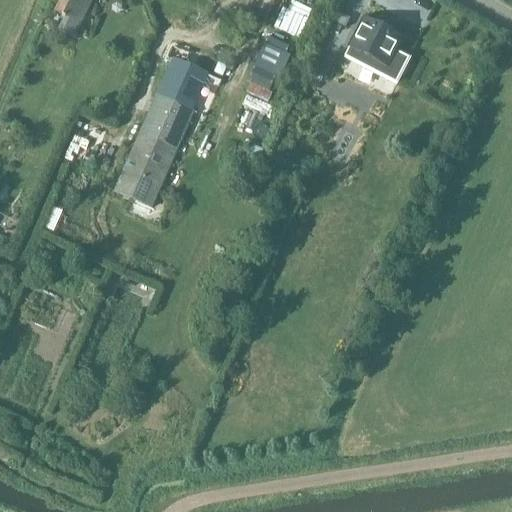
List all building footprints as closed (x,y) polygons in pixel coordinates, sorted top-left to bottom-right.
[(59,0),(53,15),(63,20),(57,32),(74,41),(80,29),(92,1),(89,0),(59,0)] [(339,16),(334,25),(345,30),(350,21),(339,16)] [(347,51),(348,51),(344,60),(346,60),(395,86),(398,81),(398,82),(409,61),(398,55),(405,42),(396,37),(363,20),(347,50),(347,51)] [(130,159),(114,194),(151,210),(192,114),(176,106),(186,83),(191,71),(181,66),(183,62),(187,63),(190,56),(172,48),(166,61),(171,63),(156,99),(157,100),(155,105),(150,116),(149,115),(132,154),(134,154),(131,160),(130,159)] [(218,66),(215,74),(222,78),(226,70),(218,66)]
